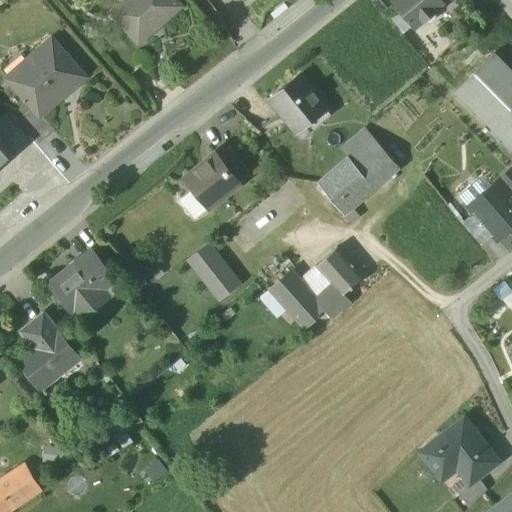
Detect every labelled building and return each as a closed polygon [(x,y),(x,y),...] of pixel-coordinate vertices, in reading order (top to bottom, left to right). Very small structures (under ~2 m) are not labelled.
[(128,0),(113,14),(138,43),(179,6),(173,0),(128,0)] [(410,22),(415,28),(423,21),(425,22),(431,23),(435,19),(436,13),(434,12),(443,5),(438,0),(393,0),(392,1),(408,20),(407,21),(409,22),(410,22)] [(30,108),(38,117),(39,117),(59,99),(57,97),(81,75),(50,39),(26,60),(32,67),(11,85),(30,108)] [(107,50),(131,77),(143,66),(119,39),(107,50)] [(454,93),(511,150),(511,72),(493,54),(454,93)] [(5,79),(11,85),(32,67),(26,60),(5,79)] [(283,115),(297,132),(312,120),(317,126),(328,117),(324,111),(326,109),(300,76),(268,101),(281,116),(283,115)] [(15,121),(37,145),(52,131),(39,117),(38,117),(30,108),(15,121)] [(11,119),(0,128),(0,142),(12,156),(30,141),(11,119)] [(340,153),(345,159),(346,159),(374,191),(398,170),(365,132),(340,153)] [(0,166),(12,156),(0,142),(0,166)] [(217,158),(239,185),(250,176),(229,149),(217,158)] [(215,155),(201,166),(204,169),(217,158),(215,155)] [(193,189),(204,203),(215,194),(220,200),(239,185),(217,158),(204,169),(201,166),(185,179),(193,189)] [(316,184),(344,216),(352,210),(374,191),(346,159),(345,159),(316,184)] [(511,168),(499,180),(511,194),(511,168)] [(491,236),(496,241),(511,227),(511,194),(499,180),(467,207),(473,214),(491,236)] [(195,220),(209,209),(204,203),(193,189),(179,200),(195,220)] [(215,194),(204,203),(209,209),(220,200),(215,194)] [(358,217),(352,210),(344,216),(350,224),(358,217)] [(462,224),(480,245),(491,236),(473,214),(462,224)] [(89,254),(104,273),(117,263),(102,244),(89,254)] [(238,285),(208,246),(189,261),(219,300),(238,285)] [(316,267),(333,287),(341,296),(342,295),(362,278),(337,249),(316,267)] [(51,284),(79,320),(98,305),(93,299),(112,284),(104,273),(89,254),(51,284)] [(290,273),(271,290),(288,310),(304,328),(323,311),(324,311),(316,302),(290,273)] [(333,287),(316,302),(324,311),(323,311),(330,320),(349,303),(342,295),(341,296),(333,287)] [(288,310),(271,290),(260,299),(278,319),(288,310)] [(43,315),(63,340),(72,333),(53,308),(43,315)] [(24,369),(40,390),(78,360),(63,340),(43,315),(21,333),(35,351),(40,357),(24,369)] [(40,357),(35,351),(19,363),(24,369),(40,357)] [(467,485),(468,486),(477,480),(498,463),(477,436),(475,438),(461,421),(420,454),(434,473),(449,462),(467,485)] [(0,511),(9,511),(38,490),(24,467),(0,482),(0,511)] [(456,494),(469,510),(486,492),(477,480),(468,486),(467,485),(456,494)] [(511,511),(511,492),(486,511),(511,511)]
